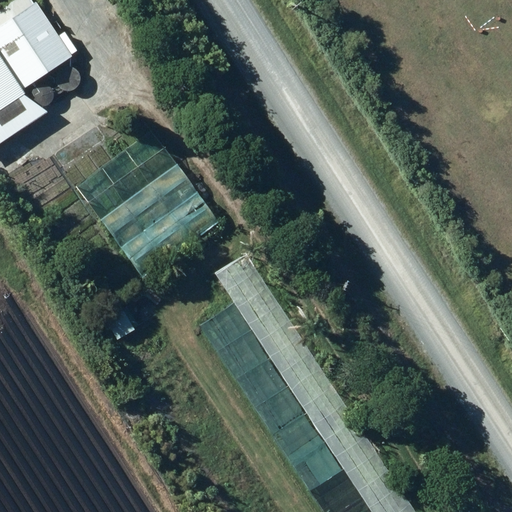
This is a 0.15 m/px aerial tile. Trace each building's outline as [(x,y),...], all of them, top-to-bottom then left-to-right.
[(0,139),(4,145),(44,119),(25,88),(81,52),(68,33),(62,37),(41,4),(38,6),(33,0),(19,0),(0,12),(0,139)] [(87,81),(74,62),(53,78),(66,96),(87,81)] [(180,165),(102,222),(144,279),(222,222),(180,165)] [(238,304),(203,328),(325,511),(417,511),(246,254),(217,273),(238,304)] [(186,511),(95,370),(86,376),(173,511),(186,511)]
